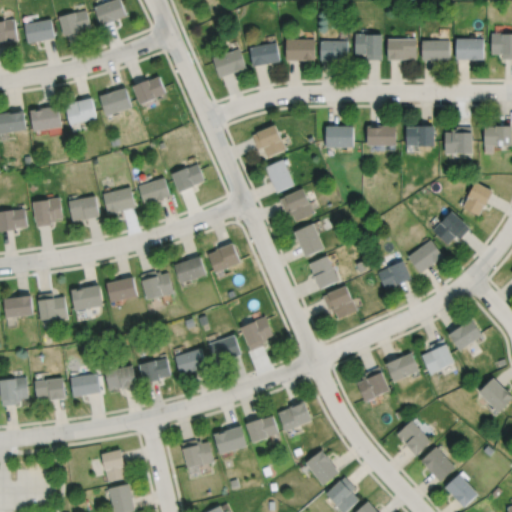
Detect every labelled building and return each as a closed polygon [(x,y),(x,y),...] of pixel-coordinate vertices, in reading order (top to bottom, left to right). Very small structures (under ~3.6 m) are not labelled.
[(94,7),(111,0),(120,0),(126,15),(101,25),(94,7)] [(58,16),(86,8),(91,27),(79,30),(80,31),(63,36),(58,16)] [(0,20),(14,18),(17,39),(6,40),(7,45),(0,45),(0,20)] [(24,23),(51,18),(54,37),(28,42),(24,23)] [(491,32),(511,32),(511,58),(502,58),(502,54),(491,53),(491,32)] [(355,33),(381,33),(381,59),(365,59),(366,54),(354,54),(355,33)] [(456,37),(456,58),(483,58),(483,37),(456,37)] [(387,38),(387,58),(415,57),(415,38),(387,38)] [(285,39),(314,39),(314,59),(285,59),(285,39)] [(421,39),(421,59),(449,58),(449,39),(421,39)] [(320,40),(320,59),(348,59),(348,40),(320,40)] [(249,47),(252,65),(280,60),(276,42),(249,47)] [(212,57),(219,76),(246,67),(239,48),(212,57)] [(132,83),(140,104),(156,98),(155,96),(166,92),(159,76),(148,80),(147,77),(132,83)] [(99,95),(105,115),(132,106),(125,87),(99,95)] [(65,105),(70,124),(96,118),(91,97),(74,101),(74,103),(65,105)] [(30,109),(33,130),(61,126),(58,105),(30,109)] [(0,112),(0,132),(26,129),(23,109),(0,112)] [(251,134),(257,149),(263,146),(267,156),(285,148),(275,124),(251,134)] [(406,144),(417,144),(417,145),(434,145),(434,125),(416,124),(416,126),(406,126),(406,144)] [(484,145),(511,145),(511,124),(495,124),(495,127),(484,126),(484,145)] [(325,125),(325,146),(353,146),(353,125),(325,125)] [(367,144),(396,144),(396,125),(367,125),(367,144)] [(444,152),(471,152),(471,126),(456,126),(456,129),(451,129),(451,132),(445,132),(444,152)] [(265,167),(276,192),(294,183),(283,159),(265,167)] [(171,173),(178,191),(194,185),(193,184),(204,179),(198,163),(187,167),(187,166),(171,173)] [(138,185),(164,176),(170,194),(144,203),(138,185)] [(462,206),(467,197),(467,196),(475,181),(492,191),(484,205),(483,204),(477,215),(462,206)] [(102,193),(130,186),(135,206),(107,213),(102,193)] [(278,197),(303,186),(314,212),(295,220),(292,214),(290,215),(288,211),(285,213),(278,197)] [(68,200),(95,195),(99,215),(72,221),(68,200)] [(32,200),(35,226),(51,224),(50,221),(57,220),(56,218),(62,217),(59,197),(32,200)] [(0,211),(13,209),(13,210),(24,208),(27,225),(16,227),(16,228),(0,230),(0,211)] [(431,229),(451,209),(469,227),(458,239),(455,236),(447,244),(431,229)] [(294,231),(305,256),(324,248),(313,222),(294,231)] [(407,255),(420,273),(443,255),(430,238),(407,255)] [(208,253),(216,250),(215,249),(232,242),(240,261),(215,271),(208,253)] [(174,264),(180,282),(206,273),(200,255),(174,264)] [(309,263),(313,271),(311,272),(319,288),(338,279),(326,255),(309,263)] [(377,272),(387,267),(386,266),(402,259),(411,277),(395,284),(395,283),(385,288),(377,272)] [(141,274),(147,299),(173,291),(168,272),(162,273),(161,271),(155,272),(155,270),(141,274)] [(106,282),(110,301),(137,295),(133,276),(106,282)] [(71,289),(74,310),(102,305),(99,284),(71,289)] [(321,295),(345,284),(356,309),(338,317),(335,311),(332,313),(330,309),(328,310),(321,295)] [(36,293),(40,320),(68,316),(65,295),(53,297),(53,291),(36,293)] [(3,298),(31,294),(33,314),(6,317),(3,298)] [(240,327),(250,350),(264,344),(263,342),(268,340),(267,337),(273,335),(265,316),(240,327)] [(448,334),(459,350),(481,334),(471,319),(448,334)] [(207,344),(234,334),(241,354),(228,358),(230,363),(216,369),(207,344)] [(429,373),(454,361),(444,338),(429,345),(431,350),(421,354),(429,373)] [(175,355),(200,346),(207,365),(181,374),(175,355)] [(385,363),(393,381),(418,369),(411,352),(385,363)] [(139,364),(155,359),(155,360),(167,357),(172,375),(160,378),(160,379),(144,384),(139,364)] [(104,370),(108,390),(137,384),(132,364),(104,370)] [(365,400),(390,389),(379,366),(364,373),(365,375),(361,377),(363,379),(356,382),(365,400)] [(70,377),(73,396),(100,392),(97,373),(70,377)] [(0,379),(0,388),(2,406),(18,404),(18,401),(22,400),(22,398),(28,397),(26,376),(0,379)] [(34,381),(63,377),(65,398),(37,401),(34,381)] [(478,391),(498,411),(511,397),(511,396),(493,377),(478,391)] [(277,410),(285,430),(311,419),(304,400),(277,410)] [(395,412),(398,418),(404,415),(401,409),(395,412)] [(245,423),(252,442),(268,436),(268,435),(278,432),(272,415),(262,419),(261,417),(245,423)] [(396,433),(415,454),(430,440),(411,419),(396,433)] [(213,433),(219,453),(247,444),(241,424),(213,433)] [(181,442),(188,467),(214,460),(208,440),(202,442),(201,439),(197,441),(196,438),(181,442)] [(420,460),(440,481),(455,466),(435,446),(420,460)] [(101,453),(105,470),(106,470),(108,481),(126,477),(123,466),(125,465),(121,448),(101,453)] [(305,462),(322,485),(339,472),(322,449),(305,462)] [(444,486),(463,506),(478,493),(458,473),(444,486)] [(324,493),(342,511),(344,511),(358,499),(351,491),(356,487),(343,474),(324,493)] [(108,487),(113,511),(124,511),(134,510),(128,483),(108,487)] [(355,511),(367,501),(377,511),(355,511)]
